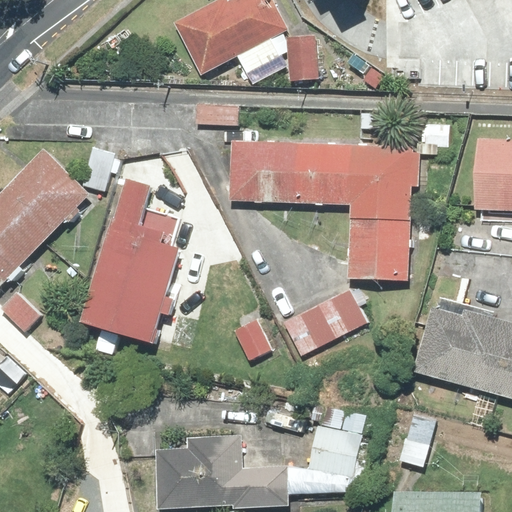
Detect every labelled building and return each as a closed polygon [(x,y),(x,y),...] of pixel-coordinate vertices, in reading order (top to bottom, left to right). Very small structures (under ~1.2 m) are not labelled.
[(206,75),(242,58),(250,75),(287,57),(279,40),(293,33),(276,0),(226,0),(180,22),(206,75)] [(401,44),(444,23),(432,0),(418,0),(387,16),(401,44)] [(511,51),(511,41),(511,40),(511,21),(501,0),(458,0),(444,7),(459,35),(477,70),(511,51)] [(320,37),(293,37),(292,81),(319,81),(320,37)] [(441,149),(454,148),(454,124),(426,124),(426,158),(441,158),(441,149)] [(511,222),(511,140),(483,139),(482,164),(479,221),(511,222)] [(237,204),(355,212),(351,284),(411,288),(420,153),(241,142),(237,204)] [(121,153),(98,149),(90,186),(113,190),(121,153)] [(95,196),(46,150),(0,197),(0,287),(4,292),(95,196)] [(157,189),(131,182),(91,323),(162,343),(188,249),(174,245),(181,219),(151,211),(157,189)] [(355,290),(293,323),(310,357),(372,324),(355,290)] [(45,315),(21,293),(6,310),(31,332),(45,315)] [(418,374),(511,399),(511,323),(437,304),(418,374)] [(264,323),(241,333),(255,364),(278,353),(264,323)] [(295,471),(294,496),(373,500),(376,449),(365,449),(367,415),(322,413),(319,471),(295,471)] [(445,422),(418,414),(404,463),(431,471),(445,422)] [(294,496),(295,471),(247,472),(246,436),(191,437),(191,451),(163,451),(163,509),(294,508),(294,496)] [(401,494),(400,511),(492,511),(493,495),(401,494)]
